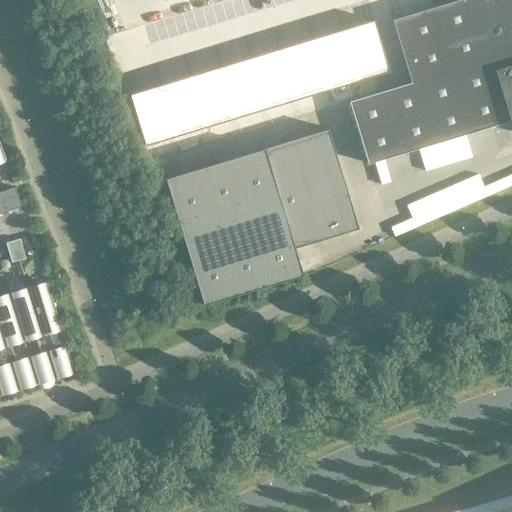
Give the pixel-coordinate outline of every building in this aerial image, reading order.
[(511,0),(451,0),(391,18),(410,81),(511,49),(511,0)] [(374,20),(343,29),(358,80),(389,71),(374,20)] [(343,29),(312,38),(328,90),(358,80),(343,29)] [(312,38),(282,48),(297,99),(328,90),(312,38)] [(282,48),(251,57),(267,108),(297,99),(282,48)] [(511,49),(410,81),(348,100),(367,163),(511,120),(511,122),(511,49)] [(251,57),(221,66),(236,117),(267,108),(251,57)] [(221,66),(190,75),(206,127),(236,117),(221,66)] [(190,75),(160,85),(175,136),(206,127),(190,75)] [(160,85),(129,94),(144,145),(175,136),(160,85)] [(164,177),(196,283),(203,303),(302,273),(293,246),(357,227),(327,128),(164,177)] [(3,191),(0,192),(0,204),(3,213),(10,210),(3,191)] [(25,258),(19,238),(12,240),(18,260),(25,258)] [(18,260),(12,240),(6,243),(11,262),(18,260)] [(27,288),(27,289),(54,376),(55,376),(55,378),(56,378),(56,376),(71,371),(72,373),(73,373),(72,371),(73,371),(65,345),(63,345),(63,346),(52,349),(46,331),(58,328),(58,330),(59,329),(59,328),(60,328),(46,282),(45,283),(45,281),(44,281),(44,283),(29,288),(28,286),(27,286),(27,288)] [(9,294),(23,339),(35,335),(41,353),(28,357),(36,382),(37,384),(38,384),(37,382),(53,377),(53,379),(54,378),(54,377),(54,376),(27,289),(26,287),(25,287),(26,289),(10,294),(10,292),(9,292),(9,294)] [(0,330),(18,388),(18,390),(19,389),(19,387),(34,383),(35,384),(36,384),(35,382),(36,382),(28,357),(15,361),(10,343),(23,339),(9,294),(8,294),(8,292),(7,293),(7,295),(0,296),(0,330)] [(0,350),(4,364),(0,365),(0,394),(0,395),(1,395),(1,393),(16,388),(17,390),(18,390),(17,388),(18,388),(0,330),(0,350)] [(511,511),(511,491),(442,511),(511,511)]
